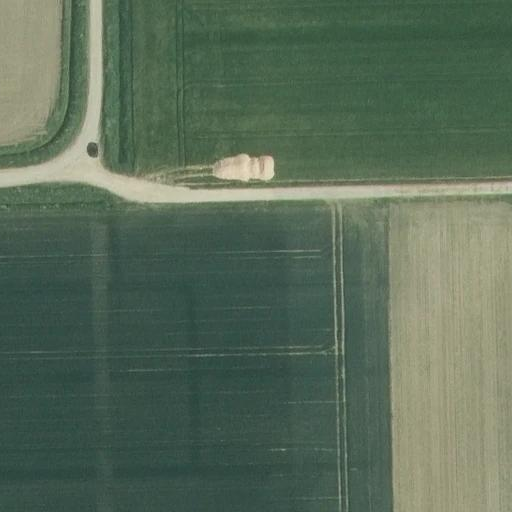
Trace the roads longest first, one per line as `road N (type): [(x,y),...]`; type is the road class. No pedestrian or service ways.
road 1 (track): [(511,189),(161,197),(97,177),(70,156)]
road 2 (unclassified): [(0,179),(51,169),(85,135),(95,0)]
